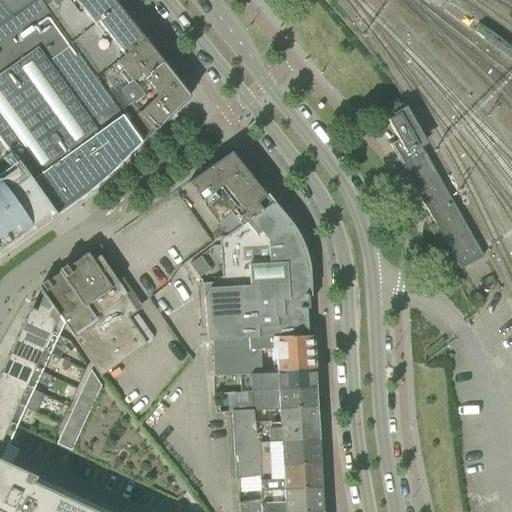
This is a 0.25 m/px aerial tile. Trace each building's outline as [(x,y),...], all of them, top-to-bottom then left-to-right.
[(0,0),(0,10),(9,21),(38,0),(40,0),(45,7),(53,0),(0,0)] [(40,0),(38,0),(9,21),(0,10),(0,133),(18,158),(59,215),(88,194),(110,175),(141,144),(122,117),(110,99),(96,77),(45,7),(40,0)] [(53,0),(45,7),(96,77),(143,40),(117,8),(117,7),(116,6),(115,6),(110,0),(53,0)] [(158,59),(143,40),(96,77),(110,99),(122,88),(158,59)] [(189,98),(176,81),(158,59),(122,88),(140,113),(139,114),(154,131),(155,132),(189,98)] [(141,144),(154,131),(139,114),(140,113),(122,88),(110,99),(122,117),(141,144)] [(483,257),(421,148),(427,144),(406,107),(392,115),(393,117),(387,121),(398,140),(390,145),(435,224),(460,269),(461,269),(483,257)] [(203,205),(217,224),(225,237),(226,237),(241,227),(274,203),(262,188),(260,190),(245,172),(230,153),(209,169),(188,184),(203,205)] [(0,257),(57,217),(16,161),(0,171),(0,257)] [(203,298),(205,298),(206,342),(212,342),(212,341),(212,340),(240,339),(307,337),(306,331),(307,331),(306,309),(308,309),(308,297),(311,297),(309,271),(308,265),(307,259),(306,256),(305,253),(303,247),(302,244),(299,238),(292,225),(291,225),(276,207),(276,206),(274,203),(241,227),(226,237),(225,237),(219,237),(222,282),(202,284),(203,298)] [(64,324),(99,376),(144,344),(145,344),(146,344),(128,318),(137,312),(125,295),(127,295),(99,257),(92,262),(87,254),(39,288),(57,314),(64,324)] [(57,314),(39,288),(32,303),(24,321),(58,336),(63,325),(64,324),(57,314)] [(24,321),(16,339),(49,354),(58,336),(24,321)] [(240,339),(241,350),(266,349),(266,358),(271,358),(272,372),(314,370),(312,337),(307,337),(240,339)] [(41,372),(49,354),(16,339),(7,357),(41,372)] [(0,375),(32,391),(41,372),(7,357),(0,372),(0,375)] [(315,389),(314,370),(272,372),(240,375),(242,393),(315,389)] [(101,387),(95,378),(90,371),(56,445),(71,451),(101,387)] [(43,396),(32,391),(0,375),(0,397),(24,409),(35,414),(43,396)] [(236,411),(251,411),(251,406),(278,404),(278,409),(316,407),(315,389),(242,393),(235,393),(236,411)] [(0,418),(16,426),(24,409),(0,397),(0,418)] [(318,440),(316,407),(278,409),(279,428),(269,429),(268,422),(253,423),(254,435),(257,435),(258,443),(318,440)] [(235,480),(239,480),(260,479),(259,476),(258,467),(258,443),(257,435),(254,435),(253,423),(252,411),(251,411),(236,411),(232,412),(235,480)] [(0,440),(7,444),(16,426),(0,418),(0,440)] [(258,467),(319,464),(318,440),(258,443),(258,467)] [(0,511),(104,511),(0,463),(0,511)] [(261,492),(321,488),(319,464),(258,467),(259,476),(260,479),(261,492)] [(261,492),(261,502),(240,503),(240,511),(322,511),(321,488),(261,492)]
